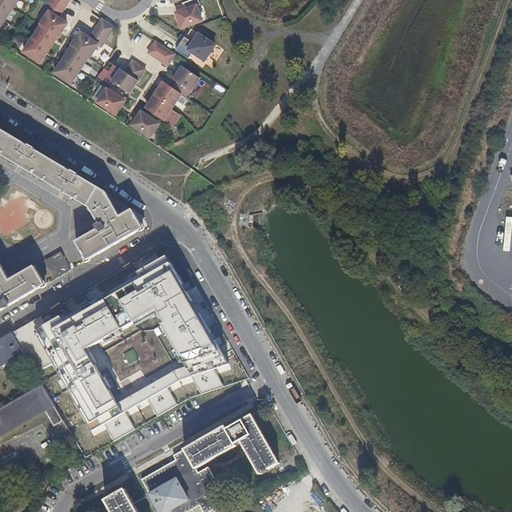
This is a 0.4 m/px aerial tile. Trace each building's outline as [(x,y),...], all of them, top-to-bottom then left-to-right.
[(0,0),(0,25),(17,0),(0,0)] [(196,3),(173,11),(179,29),(203,21),(196,3)] [(65,23),(49,13),(22,51),(38,62),(65,23)] [(214,46),(198,34),(191,43),(183,37),(174,50),(186,59),(191,52),(202,61),(214,46)] [(96,45),(81,35),(55,73),(69,83),(96,45)] [(175,54),(155,40),(147,52),(167,66),(175,54)] [(127,58),(111,83),(127,94),(144,70),(127,58)] [(184,69),(171,88),(178,93),(185,95),(197,78),(184,69)] [(171,88),(163,83),(146,109),(161,119),(178,93),(171,88)] [(223,95),(226,89),(216,84),(213,90),(223,95)] [(123,99),(106,88),(97,102),(114,112),(123,99)] [(52,117),(105,149),(118,128),(64,96),(52,117)] [(157,124),(141,112),(132,125),(147,137),(157,124)] [(0,314),(45,288),(34,269),(9,283),(0,268),(0,155),(88,209),(98,226),(95,228),(97,231),(75,244),(87,264),(144,230),(132,210),(120,217),(106,193),(0,129),(0,314)] [(61,252),(44,261),(55,279),(71,270),(61,252)] [(201,394),(224,386),(214,369),(228,364),(162,253),(36,329),(90,431),(104,424),(114,441),(134,429),(126,412),(148,399),(157,416),(177,404),(167,387),(179,380),(191,376),(201,394)] [(12,334),(0,340),(0,370),(0,371),(25,356),(12,334)] [(0,437),(50,408),(38,388),(0,409),(0,437)] [(190,511),(198,508),(200,511),(211,511),(227,503),(208,470),(198,476),(195,471),(235,449),(234,447),(240,443),(259,476),(278,466),(251,417),(226,431),(224,427),(172,456),(175,461),(141,480),(159,511),(135,511),(124,491),(105,502),(110,511),(190,511)] [(316,493),(308,497),(314,509),(322,505),(316,493)]
